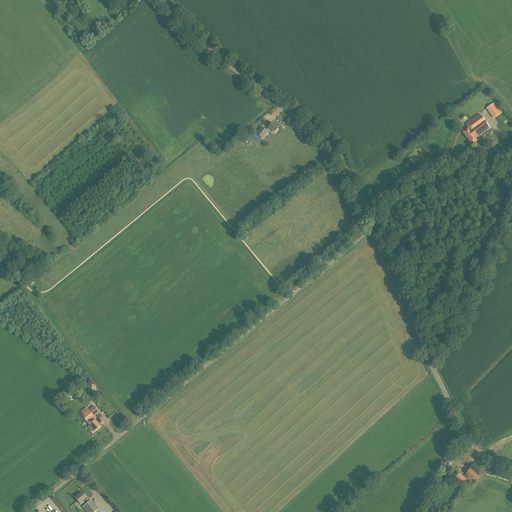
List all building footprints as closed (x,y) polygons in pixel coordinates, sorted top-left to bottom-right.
[(494,119),(502,113),(495,103),(486,109),(494,119)] [(472,145),(477,141),(475,139),(490,129),(479,114),(465,124),(468,128),(467,128),(462,132),(472,145)] [(278,128),(272,123),(269,128),(267,127),(265,129),(261,126),(256,134),(263,139),(270,129),(275,132),(278,128)] [(95,420),(93,417),(99,412),(94,406),(82,416),(87,422),(89,421),(91,423),(90,425),(88,427),(93,433),(95,431),(101,427),(95,420)] [(448,473),(452,464),(447,462),(442,474),(446,476),(448,473)] [(476,481),(479,476),(476,474),(470,469),(466,474),(464,477),(459,473),(455,478),(463,485),(466,480),(470,483),(473,479),(476,481)] [(90,502),(87,497),(83,493),(76,499),(81,505),(84,502),(86,505),(83,508),(86,511),(95,511),(99,509),(91,500),(90,502)]
